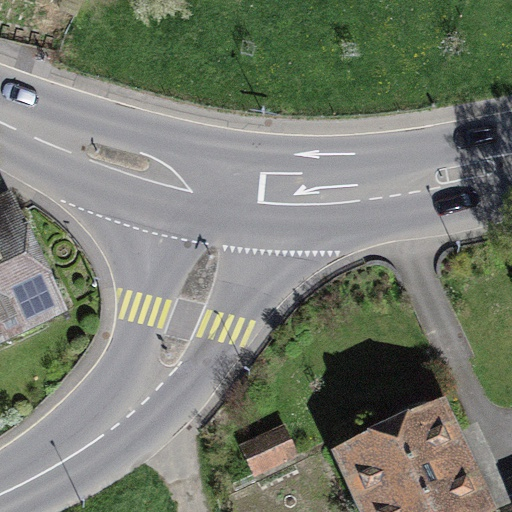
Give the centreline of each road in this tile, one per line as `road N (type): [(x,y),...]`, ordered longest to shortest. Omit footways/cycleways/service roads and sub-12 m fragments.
road 1 (secondary): [(0,494),(105,432),(153,385),(236,184)]
road 2 (secondary): [(511,161),(380,188),(236,184)]
road 3 (secondary): [(236,184),(135,165),(0,112)]
road 4 (track): [(137,405),(186,483),(194,511)]
